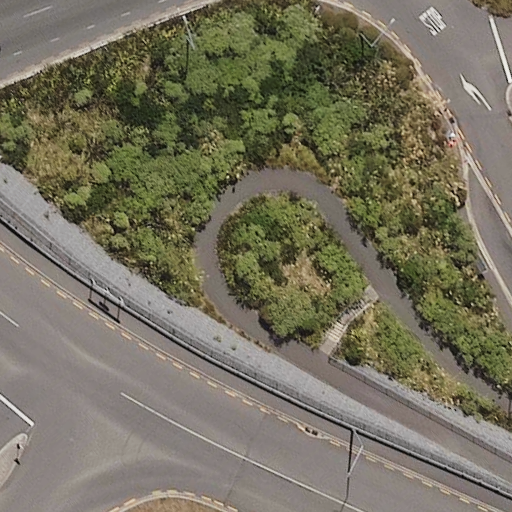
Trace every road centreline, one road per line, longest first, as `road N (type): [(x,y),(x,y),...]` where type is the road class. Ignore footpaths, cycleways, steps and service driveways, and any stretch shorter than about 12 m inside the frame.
road 1 (secondary): [(143,405),(379,511)]
road 2 (trunk): [(143,405),(14,511)]
road 3 (trunk): [(511,189),(447,54)]
